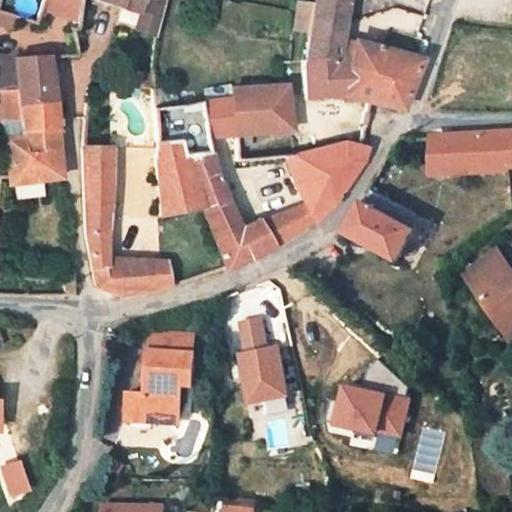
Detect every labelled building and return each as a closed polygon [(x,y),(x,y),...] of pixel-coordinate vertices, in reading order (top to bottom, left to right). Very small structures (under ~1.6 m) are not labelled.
[(50,0),(77,9),(79,0),(50,0)] [(142,0),(126,0),(124,8),(138,12),(142,0)] [(149,36),(159,0),(142,0),(138,12),(133,31),(149,36)] [(344,0),(311,0),(311,4),(307,26),(301,62),(347,63),(339,96),(367,102),(398,110),(420,60),(352,43),(351,45),(337,42),(344,0)] [(311,4),(295,3),(292,24),(307,26),(311,4)] [(12,14),(0,10),(0,27),(7,30),(12,14)] [(53,102),(45,58),(12,60),(15,88),(17,106),(53,102)] [(0,88),(15,88),(12,60),(0,59),(0,88)] [(347,63),(301,62),(302,99),(339,96),(347,63)] [(229,97),(232,133),(288,130),(282,86),(228,90),(229,97)] [(54,110),(53,102),(17,106),(15,88),(0,88),(0,120),(0,121),(18,123),(20,139),(2,140),(6,178),(7,185),(58,178),(54,116),(54,110)] [(198,101),(205,139),(232,133),(229,97),(198,101)] [(248,258),(273,247),(259,223),(257,221),(237,229),(212,174),(205,139),(198,101),(150,108),(153,143),(175,141),(198,208),(222,268),(224,268),(248,258)] [(508,166),(511,165),(511,131),(451,134),(430,138),(430,152),(430,173),(508,170),(508,166)] [(151,159),(157,216),(198,208),(175,141),(153,143),(151,159)] [(292,156),(293,174),(288,177),(304,205),(312,221),(323,211),(328,204),(342,185),(354,166),(363,148),(358,147),(341,142),(312,148),(302,152),(298,154),(292,156)] [(102,268),(102,260),(102,229),(105,204),(107,148),(79,148),(81,237),(88,269),(102,268)] [(289,156),(283,156),(284,162),(288,177),(293,174),(292,156),(289,156)] [(368,189),(361,201),(389,216),(396,204),(368,189)] [(396,259),(413,229),(389,216),(361,201),(345,230),(396,259)] [(291,234),(312,221),(304,205),(259,223),(273,247),(291,234)] [(494,250),(489,254),(505,274),(510,270),(494,250)] [(511,272),(510,270),(505,274),(489,254),(462,274),(511,342),(511,272)] [(102,268),(88,269),(92,285),(118,296),(168,286),(165,263),(102,260),(102,268)] [(258,318),(239,322),(245,352),(240,353),(249,400),(286,393),(276,346),(265,348),(258,318)] [(298,332),(303,362),(313,360),(320,359),(315,329),(298,332)] [(190,386),(193,337),(154,335),(153,351),(146,352),(144,383),(150,383),(149,394),(126,393),(124,421),(160,423),(160,420),(178,421),(181,385),(190,386)] [(316,373),(313,360),(303,362),(305,374),(316,373)] [(338,379),(328,419),(400,438),(411,397),(338,379)] [(251,511),(252,502),(222,498),(220,511),(251,511)]
